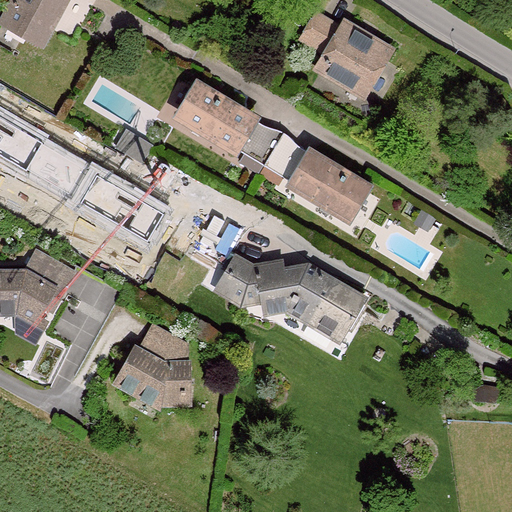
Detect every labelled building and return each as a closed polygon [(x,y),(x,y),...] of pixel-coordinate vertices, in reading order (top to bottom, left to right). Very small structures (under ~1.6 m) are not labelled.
[(10,0),(0,19),(0,23),(45,48),(70,0),(10,0)] [(322,55),(341,25),(316,10),(298,41),(322,55)] [(322,55),(313,70),(365,102),(397,49),(345,17),(341,25),(322,55)] [(265,115),(200,76),(175,116),(241,156),(244,151),(261,121),(265,115)] [(267,164),(286,132),(272,128),(261,121),(244,151),(267,164)] [(125,126),(118,144),(146,156),(154,138),(125,126)] [(292,180),(309,151),(298,144),(286,132),(267,164),(292,180)] [(378,184),(313,145),(309,151),(292,180),(289,185),(354,224),(378,184)] [(183,245),(202,212),(158,186),(138,222),(183,245)] [(222,266),(233,249),(241,235),(202,212),(183,245),(222,266)] [(38,249),(29,269),(0,268),(0,315),(17,316),(14,320),(35,331),(48,310),(56,315),(78,272),(38,249)] [(337,341),(365,291),(304,257),(281,261),(280,254),(250,259),(233,249),(222,266),(209,288),(238,303),(257,300),(260,313),(282,308),(337,341)] [(168,361),(191,360),(191,343),(154,324),(142,346),(168,361)] [(195,407),(194,360),(191,360),(168,361),(142,346),(137,343),(114,385),(163,412),(163,407),(195,407)]
